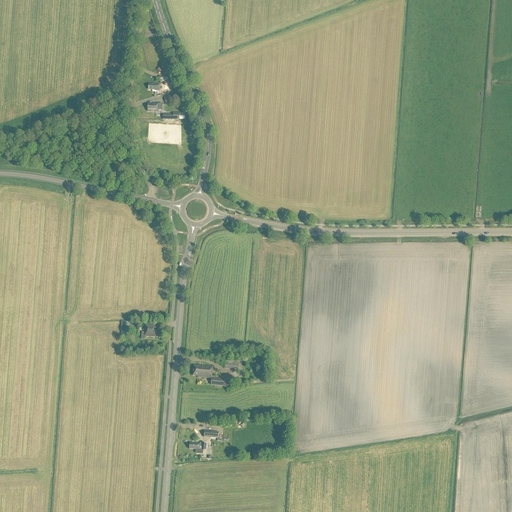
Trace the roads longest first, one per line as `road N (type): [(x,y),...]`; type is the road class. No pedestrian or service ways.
road 1 (tertiary): [(511,232),(320,231),(211,214)]
road 2 (secondary): [(164,511),(193,226)]
road 3 (secondary): [(199,196),(205,126),(155,0)]
road 4 (tertiary): [(0,173),(151,201)]
